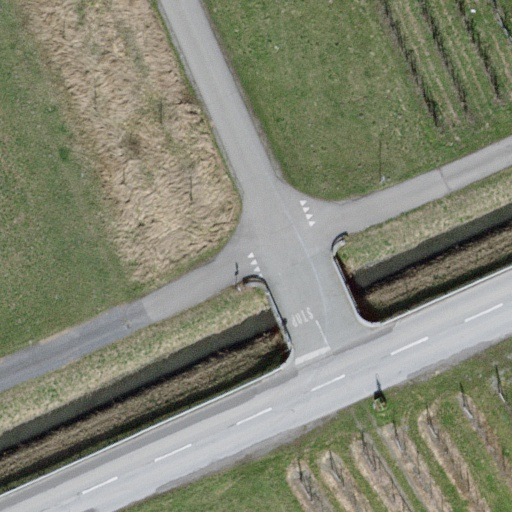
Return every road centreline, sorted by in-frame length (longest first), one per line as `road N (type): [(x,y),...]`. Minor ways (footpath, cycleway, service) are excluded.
road 1 (track): [(0,381),(287,242),(511,148)]
road 2 (unclassified): [(181,0),(339,376)]
road 3 (secondary): [(39,511),(339,376)]
road 4 (secondary): [(339,376),(511,300)]
